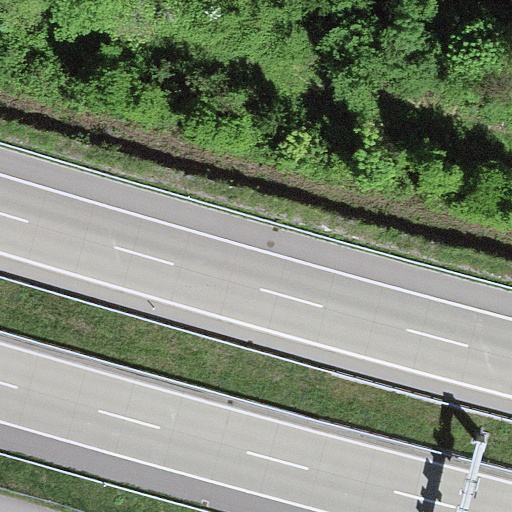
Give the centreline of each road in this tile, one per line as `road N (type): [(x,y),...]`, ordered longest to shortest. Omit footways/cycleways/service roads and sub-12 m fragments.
road 1 (motorway): [(511,357),(0,213)]
road 2 (motorway): [(0,385),(463,511)]
